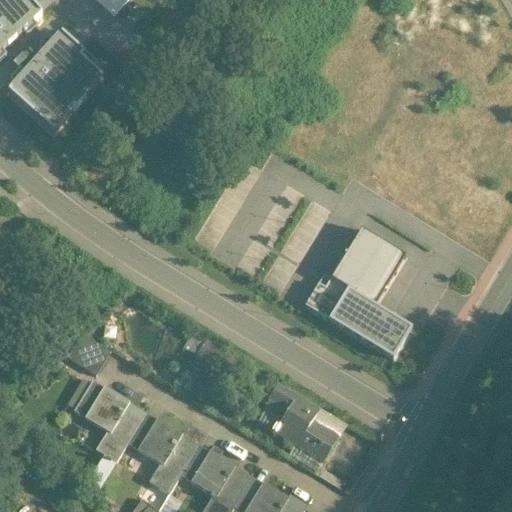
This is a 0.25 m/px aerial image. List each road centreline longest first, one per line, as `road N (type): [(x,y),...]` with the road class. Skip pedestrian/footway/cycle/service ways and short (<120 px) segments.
road 1 (residential): [(422,433),(97,234),(0,156)]
road 2 (residential): [(352,511),(159,394)]
road 3 (tertiary): [(511,272),(422,433)]
